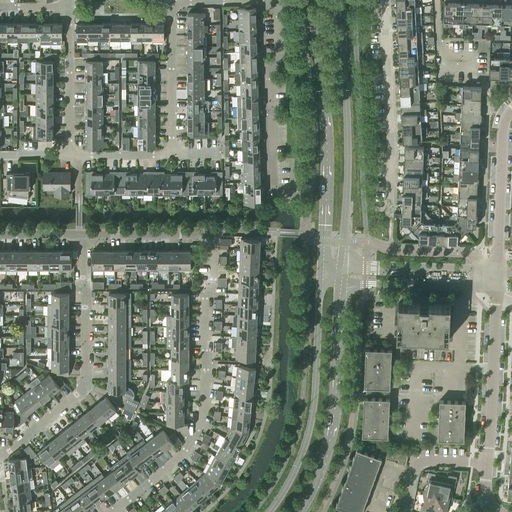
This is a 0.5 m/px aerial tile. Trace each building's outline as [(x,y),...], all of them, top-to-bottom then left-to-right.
[(447,21),(453,22),(454,2),(444,2),(443,27),(447,27),(447,21)] [(459,28),(462,28),(464,3),(454,2),(453,22),(459,22),(459,28)] [(466,22),(472,23),(473,3),(464,3),(462,28),(466,28),(466,22)] [(478,28),(482,28),(483,4),(473,3),(472,23),(479,23),(478,28)] [(485,23),(491,23),(492,4),(483,4),(482,28),(485,29),(485,23)] [(498,29),(501,29),(502,4),(492,4),(491,23),(498,24),(498,29)] [(504,24),(511,24),(511,5),(502,4),(501,29),(504,29),(504,24)] [(396,7),(397,17),(421,15),(421,6),(415,6),(396,7)] [(238,8),(239,19),(256,19),(256,12),(255,8),(238,8)] [(188,20),(188,24),(205,24),(208,24),(208,18),(205,18),(205,13),(188,13),(187,13),(187,20),(188,20)] [(397,17),(397,26),(416,25),(416,19),(421,19),(421,15),(397,17)] [(239,19),(239,30),(256,30),(256,26),(256,19),(239,19)] [(7,41),(18,41),(18,24),(14,24),(14,23),(7,23),(7,41)] [(18,41),(29,41),(29,23),(22,23),(22,24),(18,24),(18,41)] [(29,41),(40,41),(40,24),(36,24),(36,23),(29,23),(29,41)] [(40,24),(40,41),(40,44),(51,44),(51,23),(44,23),(44,24),(40,24)] [(58,23),(51,23),(51,44),(62,44),(62,24),(58,24),(58,23)] [(88,41),(88,23),(81,23),(81,24),(76,24),(76,41),(88,41)] [(95,23),(88,23),(88,41),(99,41),(99,24),(95,24),(95,23)] [(102,24),(99,24),(99,41),(109,40),(109,23),(102,23),(102,24)] [(116,23),(109,23),(109,40),(120,40),(120,23),(116,23)] [(124,23),(120,23),(120,40),(131,40),(131,23),(124,23)] [(138,23),(131,23),(131,40),(142,40),(142,23),(138,23)] [(146,23),(142,23),(142,40),(153,40),(153,23),(146,23)] [(160,23),(153,23),(153,40),(164,40),(164,23),(160,23)] [(187,28),(187,35),(205,35),(205,24),(188,24),(188,28),(187,28)] [(397,26),(397,36),(422,35),(422,31),(417,32),(416,25),(397,26)] [(239,30),(239,41),(257,40),(257,34),(256,34),(256,30),(239,30)] [(188,42),(188,46),(205,46),(205,35),(187,35),(187,42),(188,42)] [(397,36),(398,45),(423,44),(422,35),(397,36)] [(239,41),(240,52),(257,51),(256,47),(257,47),(257,40),(239,41)] [(398,45),(398,55),(423,54),(423,44),(398,45)] [(187,50),(187,57),(205,56),(205,46),(188,46),(188,50),(187,50)] [(240,52),(240,62),(257,62),(257,55),(257,51),(240,52)] [(489,76),(499,77),(500,52),(497,52),(496,57),(490,57),(489,76)] [(499,77),(509,77),(509,58),(510,52),(500,52),(499,77)] [(398,55),(399,65),(418,64),(418,57),(423,57),(423,54),(398,55)] [(188,63),(188,67),(205,67),(205,56),(187,57),(187,63),(188,63)] [(85,61),(85,72),(103,72),(103,60),(86,60),(86,61),(85,61)] [(138,60),(138,72),(155,72),(155,65),(155,60),(138,60)] [(36,61),(36,72),(53,72),(53,68),(53,61),(36,61)] [(240,62),(240,73),(257,73),(257,69),(257,62),(240,62)] [(399,65),(399,74),(424,73),(424,70),(418,70),(418,64),(399,65)] [(187,71),(187,78),(205,78),(205,67),(188,67),(188,71),(187,71)] [(36,72),(36,83),(53,83),(53,76),(53,72),(36,72)] [(86,79),(86,83),(103,83),(103,72),(85,72),(85,79),(86,79)] [(138,72),(138,83),(155,83),(155,79),(155,72),(138,72)] [(235,85),(240,84),(258,84),(258,77),(257,77),(257,73),(240,73),(235,74),(235,85)] [(399,74),(400,84),(413,83),(419,83),(419,76),(424,76),(424,73),(399,74)] [(188,85),(188,89),(205,89),(210,89),(210,78),(205,78),(187,78),(187,85),(188,85)] [(36,83),(36,93),(53,93),(53,90),(53,83),(36,83)] [(85,86),(85,93),(103,93),(103,83),(86,83),(86,86),(85,86)] [(138,83),(138,93),(155,93),(155,86),(155,83),(138,83)] [(400,84),(400,93),(425,92),(425,89),(419,89),(419,83),(413,83),(400,84)] [(240,84),(241,95),(258,95),(258,91),(258,84),(240,84)] [(456,93),(456,96),(481,97),(481,87),(462,86),(462,93),(456,93)] [(187,93),(187,100),(205,100),(205,89),(188,89),(188,93),(187,93)] [(400,93),(401,103),(420,102),(420,96),(425,95),(425,92),(400,93)] [(36,93),(36,104),(53,104),(53,97),(53,93),(36,93)] [(86,100),(85,104),(102,104),(103,93),(85,93),(85,100),(86,100)] [(134,104),(138,104),(155,104),(155,100),(155,93),(138,93),(134,93),(134,104)] [(237,95),(237,106),(258,106),(258,99),(258,95),(241,95),(237,95)] [(462,99),(461,106),(481,106),(481,97),(456,96),(456,99),(462,99)] [(188,107),(188,111),(205,111),(209,111),(209,100),(205,100),(187,100),(187,107),(188,107)] [(401,103),(401,113),(426,112),(426,108),(420,109),(420,102),(401,103)] [(24,104),(20,104),(19,115),(28,115),(28,104),(24,104)] [(36,104),(36,115),(53,115),(53,111),(53,104),(36,104)] [(85,108),(85,115),(102,115),(102,104),(85,104),(85,108)] [(138,104),(138,115),(155,115),(155,108),(155,104),(138,104)] [(237,106),(237,117),(258,116),(258,113),(259,113),(258,106),(237,106)] [(456,112),(455,115),(480,116),(481,106),(461,106),(461,112),(456,112)] [(187,115),(187,122),(205,122),(205,111),(188,111),(188,115),(187,115)] [(401,113),(402,122),(421,121),(421,115),(426,115),(426,112),(401,113)] [(36,115),(36,126),(53,126),(53,119),(53,115),(36,115)] [(85,122),(85,126),(102,126),(102,115),(85,115),(85,122)] [(138,125),(138,126),(155,126),(155,122),(155,115),(138,115),(138,120),(137,120),(136,121),(136,125),(137,125),(138,125)] [(461,118),(461,125),(480,126),(480,116),(455,115),(455,118),(461,118)] [(238,128),(242,128),(259,127),(259,120),(258,120),(258,116),(237,117),(238,128)] [(402,122),(402,132),(427,131),(427,127),(421,128),(421,121),(402,122)] [(205,122),(187,122),(187,129),(188,129),(188,133),(190,133),(190,137),(209,137),(209,122),(205,122)] [(455,131),(455,134),(479,135),(480,126),(461,125),(460,131),(455,131)] [(53,126),(36,126),(32,126),(33,140),(43,140),(43,137),(53,137),(53,133),(53,126)] [(85,130),(85,137),(102,137),(102,126),(85,126),(85,130)] [(138,126),(138,137),(155,137),(155,130),(155,126),(138,126)] [(242,138),(259,138),(259,134),(259,127),(242,128),(242,132),(240,132),(240,138),(242,138)] [(427,131),(402,132),(403,142),(422,141),(422,134),(427,134),(427,131)] [(479,135),(455,134),(455,137),(460,138),(460,145),(479,145),(479,135)] [(102,137),(85,137),(85,144),(85,148),(102,148),(102,137)] [(155,137),(138,137),(138,148),(155,148),(155,144),(156,144),(155,137)] [(242,138),(242,149),(260,149),(259,142),(259,138),(242,138)] [(405,145),(404,155),(429,156),(429,153),(424,153),(424,146),(405,145)] [(454,154),(454,157),(479,158),(479,148),(460,147),(459,154),(454,154)] [(242,149),(242,160),(259,160),(259,156),(260,156),(260,149),(242,149)] [(404,155),(404,165),(423,166),(423,159),(429,160),(429,156),(404,155)] [(459,161),(459,167),(478,168),(479,158),(454,157),(454,161),(459,161)] [(242,160),(243,171),(260,171),(260,164),(259,160),(242,160)] [(404,165),(403,175),(428,176),(428,172),(423,172),(423,166),(404,165)] [(453,174),(453,177),(478,177),(478,168),(459,167),(459,174),(453,173),(453,174)] [(96,192),(102,192),(102,173),(92,173),(92,171),(85,171),(85,194),(96,194),(96,192)] [(109,194),(119,194),(119,171),(113,171),(113,173),(102,173),(102,192),(109,192),(109,194)] [(130,192),(136,192),(136,173),(126,173),(126,171),(119,171),(119,194),(130,194),(130,192)] [(143,194),(153,194),(153,171),(147,171),(147,173),(136,173),(136,192),(143,192),(143,194)] [(164,192),(170,192),(170,173),(160,173),(160,171),(153,171),(153,194),(164,194),(164,192)] [(177,194),(187,194),(187,171),(181,171),(181,173),(170,173),(170,192),(177,192),(177,194)] [(198,192),(204,192),(204,173),(194,173),(194,171),(187,171),(187,194),(198,194),(198,192)] [(204,173),(204,192),(211,192),(211,194),(222,194),(222,171),(215,171),(215,173),(204,173)] [(243,181),(243,182),(260,181),(260,178),(260,171),(243,171),(243,175),(241,175),(240,176),(241,181),(242,182),(243,181)] [(30,188),(30,172),(6,172),(6,188),(7,188),(7,195),(29,198),(29,188),(30,188)] [(55,189),(55,196),(68,196),(68,189),(70,189),(70,172),(43,172),(43,189),(55,189)] [(403,175),(403,184),(422,185),(422,179),(428,179),(428,176),(403,175)] [(458,180),(458,186),(477,187),(478,177),(453,177),(448,176),(448,177),(446,176),(446,179),(458,180)] [(243,182),(243,193),(261,192),(261,185),(260,185),(260,181),(243,182)] [(403,184),(403,194),(427,195),(428,192),(422,191),(422,185),(403,184)] [(452,192),(452,196),(477,197),(477,187),(458,186),(458,193),(452,192)] [(261,192),(243,193),(244,204),(261,204),(260,199),(261,199),(261,192)] [(403,194),(402,203),(421,204),(422,198),(427,198),(427,195),(403,194)] [(458,199),(457,206),(477,206),(477,197),(452,196),(452,199),(458,199)] [(402,203),(402,213),(421,214),(425,218),(428,215),(424,211),(421,211),(421,204),(402,203)] [(453,219),(457,215),(476,216),(477,206),(457,206),(457,212),(454,212),(450,216),(453,219)] [(406,223),(412,230),(425,218),(421,214),(402,213),(401,223),(406,223)] [(428,242),(438,242),(439,223),(432,223),(432,220),(428,215),(425,218),(429,222),(428,242)] [(457,215),(453,219),(465,232),(472,226),(476,226),(476,216),(457,215)] [(438,242),(448,242),(448,223),(453,219),(450,216),(445,220),(445,223),(439,223),(438,242)] [(418,241),(428,242),(429,222),(425,218),(412,230),(418,237),(418,241)] [(448,223),(448,242),(458,243),(458,239),(465,232),(453,219),(448,223)] [(220,238),(220,244),(220,248),(228,248),(228,244),(231,244),(231,238),(220,238)] [(241,238),(240,250),(259,250),(260,239),(241,238)] [(179,250),(179,270),(191,270),(191,256),(197,256),(197,244),(190,244),(190,250),(179,250)] [(6,270),(16,270),(16,250),(6,250),(6,270)] [(16,270),(27,270),(27,250),(16,250),(16,270)] [(27,270),(38,270),(38,250),(27,250),(27,270)] [(38,270),(49,270),(49,250),(38,250),(38,270)] [(49,270),(60,270),(60,250),(49,250),(49,270)] [(60,250),(60,270),(71,270),(71,250),(60,250)] [(92,270),(103,270),(103,250),(92,250),(92,270)] [(103,270),(114,270),(114,250),(103,250),(103,270)] [(114,270),(125,270),(125,250),(114,250),(114,270)] [(125,270),(136,270),(136,250),(125,250),(125,270)] [(136,270),(147,270),(147,250),(136,250),(136,270)] [(147,270),(158,270),(158,250),(147,250),(147,270)] [(158,270),(168,270),(168,250),(158,250),(158,270)] [(168,270),(179,270),(179,250),(168,250),(168,270)] [(240,250),(240,260),(259,261),(259,250),(240,250)] [(240,260),(239,271),(259,272),(259,261),(240,260)] [(239,271),(239,282),(258,283),(259,272),(239,271)] [(239,282),(238,293),(258,294),(258,283),(239,282)] [(108,293),(108,304),(130,304),(130,293),(128,293),(128,292),(125,292),(125,293),(108,293)] [(52,293),(52,304),(68,304),(68,293),(52,293)] [(171,293),(171,304),(188,304),(188,293),(171,293)] [(238,293),(238,304),(257,304),(258,294),(238,293)] [(397,337),(449,339),(451,305),(429,304),(429,306),(420,305),(420,303),(398,303),(397,337)] [(48,304),(48,315),(68,315),(68,304),(52,304),(48,304)] [(108,304),(108,315),(130,315),(130,304),(108,304)] [(171,304),(171,315),(188,315),(188,304),(171,304)] [(238,304),(238,315),(257,315),(257,304),(238,304)] [(48,315),(48,325),(68,325),(68,315),(48,315)] [(108,315),(108,325),(130,326),(130,315),(108,315)] [(166,315),(167,326),(188,326),(188,315),(171,315),(166,315)] [(238,315),(237,325),(256,326),(257,315),(238,315)] [(48,336),(52,336),(68,336),(68,325),(48,325),(48,336)] [(108,325),(108,336),(130,336),(130,326),(108,325)] [(237,325),(237,336),(256,337),(256,326),(237,325)] [(167,326),(167,336),(188,336),(188,326),(167,326)] [(52,336),(52,347),(68,347),(68,336),(52,336)] [(108,336),(108,347),(130,347),(130,336),(108,336)] [(167,347),(172,347),(188,347),(188,336),(167,336),(167,347)] [(231,347),(236,347),(255,348),(256,337),(237,336),(232,336),(231,347)] [(52,347),(52,358),(68,358),(68,347),(52,347)] [(108,347),(108,358),(130,358),(130,347),(108,347)] [(172,347),(172,358),(188,358),(188,347),(172,347)] [(255,348),(236,347),(236,358),(255,359),(255,348)] [(364,387),(390,388),(392,349),(365,348),(364,387)] [(56,369),(56,374),(59,375),(68,375),(68,358),(52,358),(52,369),(56,369)] [(108,358),(108,369),(130,369),(130,358),(108,358)] [(172,358),(172,369),(188,369),(188,358),(172,358)] [(237,365),(236,376),(254,378),(255,367),(237,365)] [(108,369),(108,380),(125,380),(130,380),(130,369),(108,369)] [(167,369),(167,380),(184,380),(188,380),(188,369),(172,369),(167,369)] [(49,373),(40,380),(51,394),(64,383),(59,375),(56,374),(52,377),(49,373)] [(29,383),(32,387),(43,401),(51,394),(40,380),(37,376),(29,383)] [(236,376),(235,386),(253,388),(254,378),(236,376)] [(127,396),(125,402),(136,407),(138,401),(132,398),(133,397),(133,395),(133,393),(133,392),(132,390),(131,389),(129,388),(128,387),(126,387),(125,387),(125,380),(108,380),(108,391),(123,391),(123,394),(127,396)] [(167,380),(167,391),(184,391),(184,380),(167,380)] [(235,386),(234,396),(252,398),(253,388),(235,386)] [(32,387),(23,394),(34,407),(43,401),(32,387)] [(162,401),(167,401),(184,401),(184,391),(167,391),(162,391),(162,401)] [(15,402),(13,404),(17,411),(16,412),(23,421),(28,417),(26,414),(34,407),(23,394),(14,401),(15,402)] [(105,396),(97,403),(107,416),(116,409),(105,396)] [(234,396),(233,406),(251,408),(252,398),(234,396)] [(363,397),(362,436),(388,437),(390,398),(363,397)] [(439,400),(438,439),(464,440),(466,401),(439,400)] [(167,401),(162,401),(162,402),(166,408),(167,408),(167,412),(184,412),(189,412),(189,406),(184,406),(184,401),(167,401)] [(136,407),(125,402),(122,408),(133,413),(136,407)] [(97,403),(88,410),(99,423),(107,416),(97,403)] [(233,406),(232,416),(250,418),(251,408),(233,406)] [(88,410),(80,417),(90,430),(99,423),(88,410)] [(13,411),(2,411),(2,429),(13,429),(13,426),(18,425),(23,421),(16,412),(13,412),(13,411)] [(167,424),(176,424),(176,430),(188,430),(188,423),(184,423),(184,412),(167,412),(167,424)] [(232,416),(231,426),(249,428),(250,418),(232,416)] [(80,417),(71,424),(82,437),(90,430),(80,417)] [(71,424),(63,430),(77,447),(85,440),(82,437),(71,424)] [(231,427),(225,437),(241,445),(248,432),(249,428),(231,426),(231,427)] [(163,429),(154,436),(164,449),(173,442),(175,446),(181,442),(174,432),(169,436),(163,429)] [(63,430),(55,437),(65,450),(68,454),(77,447),(63,430)] [(154,436),(146,442),(156,455),(164,449),(154,436)] [(55,437),(46,444),(57,457),(65,450),(55,437)] [(225,437),(220,446),(236,454),(241,445),(225,437)] [(143,439),(135,445),(147,462),(156,455),(146,442),(143,439)] [(23,448),(31,458),(36,454),(28,444),(23,448)] [(57,457),(46,444),(37,451),(51,468),(60,461),(57,457)] [(125,452),(127,454),(129,457),(130,457),(139,468),(147,462),(135,445),(125,452)] [(220,446),(215,455),(231,463),(236,454),(220,446)] [(336,505),(354,511),(361,511),(382,457),(357,448),(336,505)] [(127,454),(119,460),(131,477),(140,470),(139,468),(130,457),(129,457),(127,454)] [(405,464),(407,455),(399,454),(398,462),(405,464)] [(215,455),(210,464),(226,472),(231,463),(215,455)] [(8,459),(10,470),(27,468),(26,457),(8,459)] [(110,467),(112,470),(123,483),(131,477),(119,460),(110,467)] [(210,464),(205,472),(221,481),(226,472),(210,464)] [(10,470),(11,481),(28,479),(27,468),(10,470)] [(112,470),(104,476),(114,490),(123,483),(112,470)] [(205,472),(196,480),(208,494),(219,484),(221,481),(205,472)] [(423,491),(423,492),(437,495),(441,477),(438,476),(439,474),(428,472),(427,478),(429,478),(428,484),(423,491)] [(101,473),(93,480),(105,496),(114,490),(104,476),(101,473)] [(441,477),(437,495),(452,498),(452,497),(451,489),(452,486),(455,486),(457,476),(448,474),(448,476),(445,475),(444,477),(441,477)] [(11,481),(12,492),(30,489),(28,479),(11,481)] [(93,480),(84,486),(97,503),(105,496),(93,480)] [(196,480),(188,487),(200,501),(208,494),(196,480)] [(84,486),(75,493),(88,509),(97,503),(84,486)] [(188,487),(181,494),(192,507),(200,501),(188,487)] [(12,492),(14,502),(31,500),(30,489),(12,492)] [(421,505),(419,511),(433,511),(437,495),(423,492),(422,493),(424,501),(423,505),(421,505)] [(75,493),(67,499),(76,511),(84,511),(88,509),(75,493)] [(181,494),(173,500),(182,511),(186,511),(192,507),(181,494)] [(437,495),(433,511),(440,511),(441,511),(444,511),(445,511),(447,507),(452,499),(452,498),(437,495)] [(76,511),(67,499),(58,506),(53,510),(54,511),(76,511)] [(14,502),(14,511),(23,511),(32,511),(31,500),(14,502)] [(182,511),(173,500),(165,507),(169,511),(182,511)]
